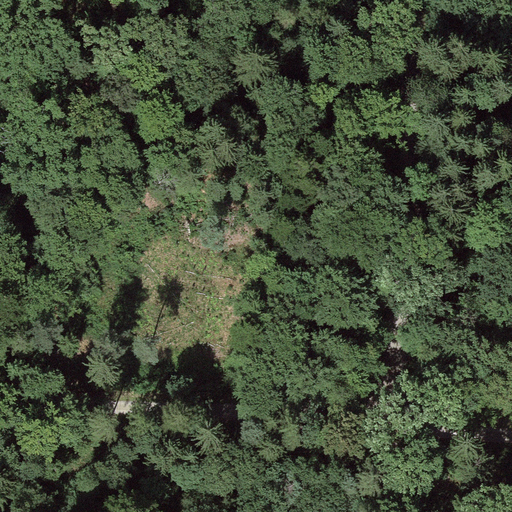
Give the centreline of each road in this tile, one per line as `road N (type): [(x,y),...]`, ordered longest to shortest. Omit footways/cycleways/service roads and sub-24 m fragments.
road 1 (track): [(412,0),(393,416)]
road 2 (track): [(0,401),(393,416)]
road 3 (track): [(393,416),(511,433)]
